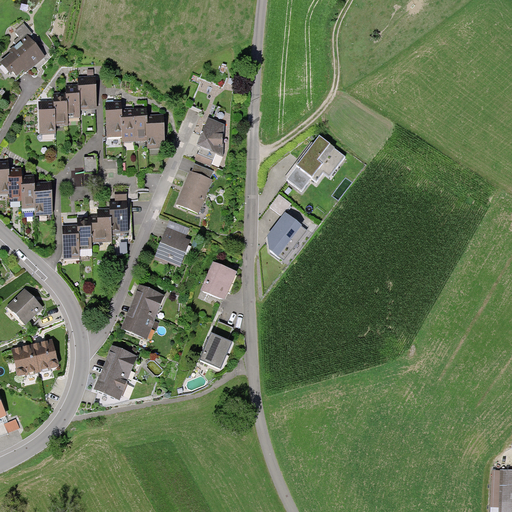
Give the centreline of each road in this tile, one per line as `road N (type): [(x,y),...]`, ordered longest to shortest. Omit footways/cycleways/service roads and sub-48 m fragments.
road 1 (residential): [(294,511),(266,446),(248,287),(263,0)]
road 2 (residential): [(197,110),(108,323),(85,359)]
road 3 (track): [(252,157),(300,134),(336,85),(335,37),(353,0)]
road 4 (residential): [(85,359),(77,313),(0,227)]
road 5 (residential): [(0,464),(63,422),(85,359)]
